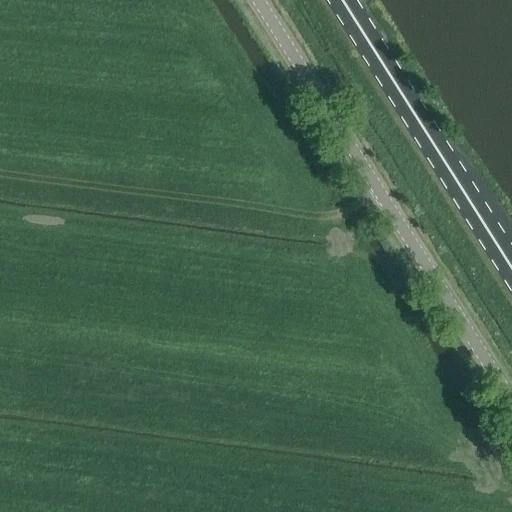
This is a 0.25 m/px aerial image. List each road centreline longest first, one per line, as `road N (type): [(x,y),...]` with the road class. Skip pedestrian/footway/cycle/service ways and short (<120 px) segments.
road 1 (unclassified): [(511,402),(262,0)]
road 2 (primary): [(511,266),(344,0)]
